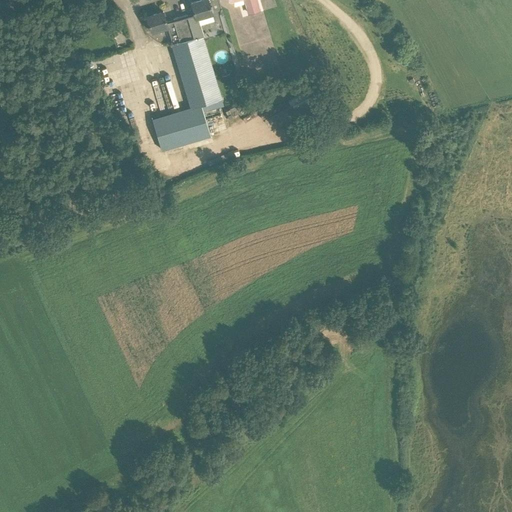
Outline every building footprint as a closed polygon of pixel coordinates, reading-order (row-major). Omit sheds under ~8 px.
[(193,37),(202,35),(197,18),(213,13),(212,11),(214,11),(212,6),(211,6),(208,0),(197,0),(191,2),(194,12),(187,15),(193,37)] [(256,0),(230,0),(231,2),(234,1),(235,6),(246,2),(249,13),(260,9),(256,0)] [(377,8),(368,12),(377,31),(385,27),(377,8)] [(173,19),(167,21),(163,10),(163,11),(147,16),(147,15),(151,31),(168,27),(172,43),(180,41),(173,19)] [(180,41),(172,43),(173,44),(172,45),(190,106),(152,117),(162,149),(210,135),(202,104),(222,98),(203,35),(202,35),(193,37),(187,15),(173,19),(180,41)] [(230,73),(223,75),(225,85),(233,83),(230,73)]
